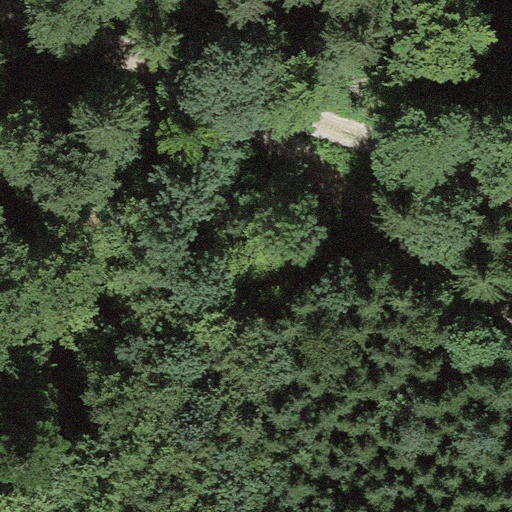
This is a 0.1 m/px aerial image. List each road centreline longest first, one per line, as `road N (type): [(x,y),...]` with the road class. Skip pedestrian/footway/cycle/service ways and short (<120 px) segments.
road 1 (track): [(23,0),(105,30),(232,111),(511,191)]
road 2 (track): [(511,311),(232,111)]
